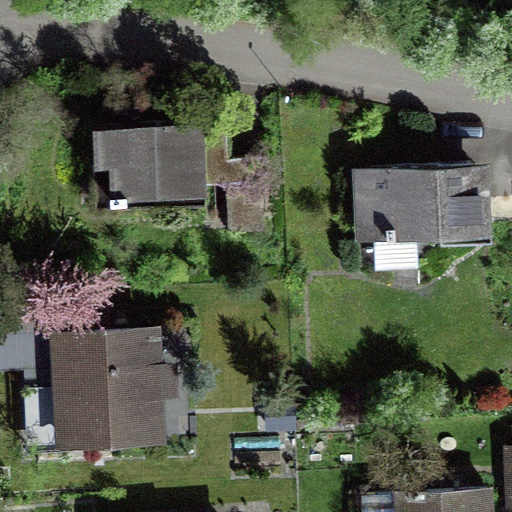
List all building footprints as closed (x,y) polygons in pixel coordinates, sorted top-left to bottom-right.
[(225,108),(92,114),(96,198),(228,192),(229,232),(268,230),(264,154),(227,156),(225,108)] [(479,165),(354,173),(358,240),(484,232),(479,165)] [(152,329),(54,335),(61,440),(158,434),(152,329)] [(511,511),(511,439),(503,440),(505,511),(511,511)] [(489,511),(488,486),(370,491),(370,511),(489,511)]
